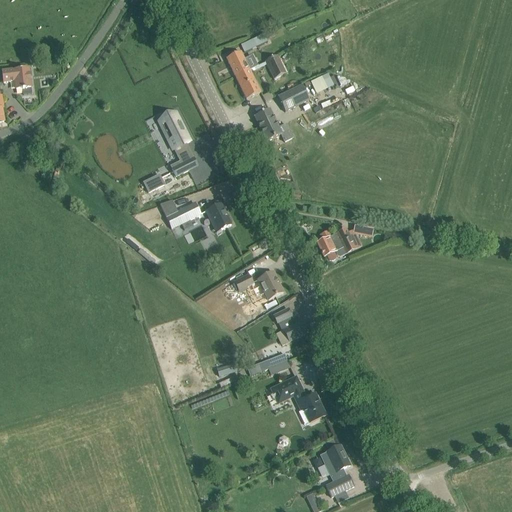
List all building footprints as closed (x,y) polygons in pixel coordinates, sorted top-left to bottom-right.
[(266,44),(263,37),(252,42),(256,48),(266,44)] [(249,72),(240,53),(226,60),(235,78),(249,72)] [(274,81),(285,75),(277,57),(265,63),(274,81)] [(6,73),(2,73),(3,78),(3,84),(15,82),(16,91),(22,90),(23,96),(31,95),(28,70),(22,71),(22,70),(20,70),(20,71),(11,72),(6,73)] [(249,72),(235,78),(246,101),(260,94),(249,72)] [(308,82),(314,95),(332,88),(327,74),(308,82)] [(309,101),(302,86),(302,87),(278,98),(285,113),(309,101)] [(269,110),(254,118),(255,118),(266,142),(266,143),(281,136),(285,143),(292,139),(285,125),(278,129),(269,111),(270,111),(269,110)] [(176,114),(164,120),(174,140),(169,143),(173,151),(174,150),(181,165),(172,170),(176,178),(189,171),(185,164),(191,160),(184,145),(190,142),(176,114)] [(138,177),(150,172),(134,133),(122,139),(138,177)] [(159,176),(143,184),(149,194),(164,186),(159,176)] [(201,216),(195,204),(166,219),(172,230),(201,216)] [(221,205),(206,213),(212,226),(214,225),(218,233),(231,226),(230,225),(231,224),(232,223),(230,218),(228,218),(227,219),(221,205)] [(294,219),(287,223),(291,230),(296,228),(297,224),(294,219)] [(354,228),(353,231),(354,231),(356,234),(357,236),(372,239),(373,231),(354,228)] [(330,238),(317,244),(324,258),(326,257),(328,260),(330,261),(331,262),(333,261),(334,261),(336,260),(336,258),(336,257),(336,256),(336,255),(335,253),(337,252),(341,250),(344,255),(359,248),(362,247),(357,236),(356,234),(354,231),(353,231),(348,233),(346,230),(343,231),(330,238)] [(399,240),(399,235),(385,233),(384,243),(399,240)] [(268,301),(283,294),(273,274),(257,282),(260,288),(261,287),(268,301)] [(249,277),(234,284),(239,293),(253,286),(249,277)] [(266,311),(277,306),(275,301),(264,307),(266,311)] [(273,317),(277,325),(293,317),(288,309),(273,317)] [(281,346),(289,342),(289,343),(313,331),(307,320),(276,335),(281,346)] [(237,364),(217,371),(219,378),(239,372),(237,364)] [(303,393),(296,378),(271,391),(278,405),(293,397),(301,394),(303,393)] [(299,403),(309,425),(326,417),(315,395),(304,400),(301,394),(293,397),(297,404),(299,403)] [(251,403),(240,407),(244,418),(254,414),(251,403)] [(333,441),(326,444),(328,449),(335,445),(333,441)] [(320,457),(333,484),(346,477),(343,470),(350,467),(341,447),(320,457)] [(331,499),(354,488),(348,476),(346,477),(333,484),(326,487),(331,499)]
